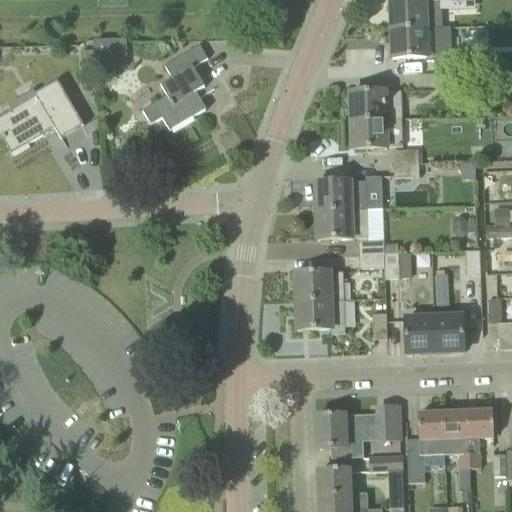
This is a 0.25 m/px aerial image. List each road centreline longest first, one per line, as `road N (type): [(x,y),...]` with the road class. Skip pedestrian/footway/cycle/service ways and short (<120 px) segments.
road 1 (residential): [(253,207),(0,218)]
road 2 (tertiary): [(253,207),(328,0)]
road 3 (residential): [(292,378),(511,370)]
road 4 (tertiary): [(233,380),(253,207)]
road 5 (residential): [(298,511),(292,378)]
road 6 (tertiary): [(230,511),(233,380)]
